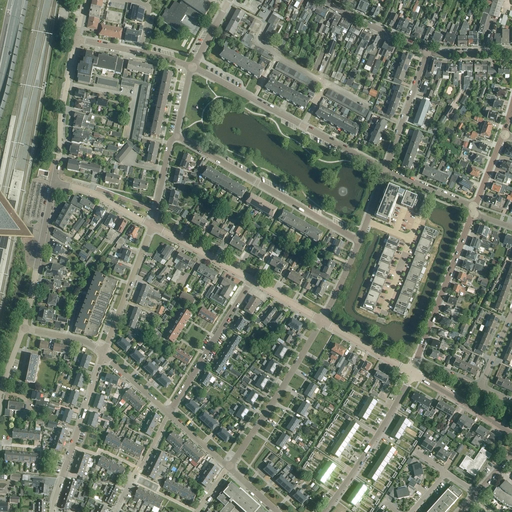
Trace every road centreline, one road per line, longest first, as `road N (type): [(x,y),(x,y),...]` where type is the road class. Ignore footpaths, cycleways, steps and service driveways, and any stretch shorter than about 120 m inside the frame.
road 1 (residential): [(176,136),(359,241)]
road 2 (residential): [(321,320),(228,466)]
road 3 (tertiary): [(411,373),(472,214)]
road 4 (residential): [(53,511),(103,355)]
road 5 (tertiary): [(324,511),(411,373)]
road 6 (residential): [(168,414),(250,280)]
road 7 (unclassified): [(53,183),(22,328)]
road 8 (unclassified): [(76,39),(53,183)]
road 9 (residential): [(151,225),(103,355)]
road 10 (residential): [(427,51),(385,170)]
